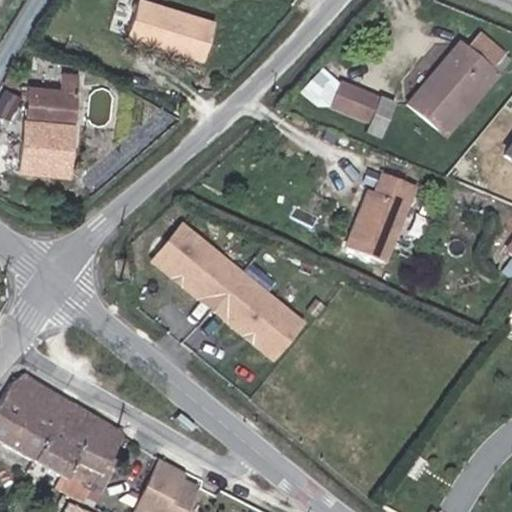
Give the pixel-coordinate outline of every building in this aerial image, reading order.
[(116,35),(202,54),(210,20),(123,1),(116,35)] [(432,130),(469,88),(473,92),(477,95),(507,60),(478,35),(465,50),(457,43),(404,103),(432,130)] [(22,87),(16,174),(66,178),(73,73),(55,72),(54,89),(22,87)] [(322,108),(333,80),(314,72),(303,101),(322,108)] [(375,96),(333,80),(322,108),(364,125),(375,96)] [(440,136),(477,95),(473,92),(469,88),(432,130),(440,136)] [(511,172),(511,131),(505,128),(488,161),(511,172)] [(379,174),(369,197),(366,205),(361,217),(355,215),(353,219),(344,242),(381,257),(410,187),(379,174)] [(369,197),(364,195),(355,215),(361,217),(366,205),(369,197)] [(209,311),(237,275),(178,230),(171,239),(151,266),(168,279),(171,275),(186,286),(199,296),(196,301),(209,311)] [(511,265),(511,243),(500,261),(511,265)] [(237,275),(209,311),(214,314),(224,322),(227,317),(255,338),(252,343),(271,358),(298,321),(237,275)] [(10,380),(0,395),(0,450),(27,466),(29,463),(46,429),(61,400),(22,378),(10,380)] [(107,452),(117,432),(61,400),(46,429),(80,447),(71,465),(93,477),(97,470),(107,452)] [(29,463),(63,482),(71,465),(80,447),(46,429),(29,463)] [(108,475),(117,457),(107,452),(97,470),(108,475)] [(184,474),(161,461),(134,511),(176,511),(182,502),(186,504),(196,485),(182,478),(184,474)] [(59,490),(81,502),(93,477),(71,465),(63,482),(59,490)] [(63,511),(89,511),(69,501),(63,511)]
